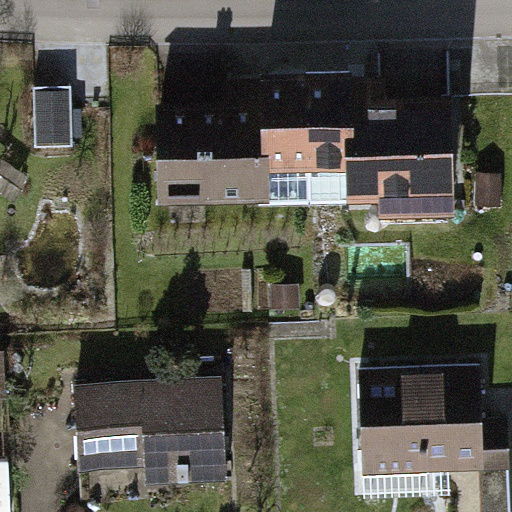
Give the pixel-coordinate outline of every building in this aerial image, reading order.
[(388,71),(308,73),(311,199),(351,198),(351,189),(384,189),(384,219),(450,217),(449,188),(452,188),(450,95),(388,96),(388,71)] [(262,200),(311,199),(308,73),(230,75),(230,104),(162,106),(164,196),(261,193),(262,200)] [(72,83),(35,84),(36,144),(73,143),(72,83)] [(502,173),(479,173),(478,203),(501,204),(502,173)] [(298,284),(275,284),(275,305),(299,304),(298,284)] [(9,347),(0,347),(0,394),(12,394),(9,347)] [(489,357),(363,361),(367,489),(430,487),(429,464),(485,462),(486,511),(511,511),(511,406),(491,408),(489,357)] [(228,373),(76,378),(79,473),(231,467),(228,373)]
